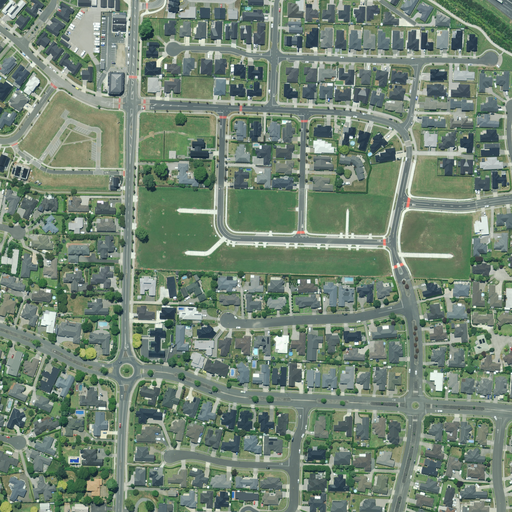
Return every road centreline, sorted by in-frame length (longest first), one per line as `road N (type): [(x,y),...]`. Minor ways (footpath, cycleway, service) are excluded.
road 1 (residential): [(300,244),(236,240),(221,228),(223,107)]
road 2 (residential): [(228,320),(354,317),(407,306)]
road 3 (tertiary): [(303,404),(246,401),(167,377),(135,376)]
road 4 (tertiary): [(136,365),(237,392),(303,396)]
road 5 (tertiary): [(124,323),(129,174)]
road 6 (residential): [(418,60),(274,56)]
road 7 (residential): [(304,110),(300,244)]
road 8 (residential): [(98,174),(99,134),(71,120),(37,167)]
road 9 (tertiary): [(118,377),(0,333)]
road 10 (tertiary): [(0,325),(79,358),(118,364)]
road 11 (residential): [(170,455),(294,466)]
